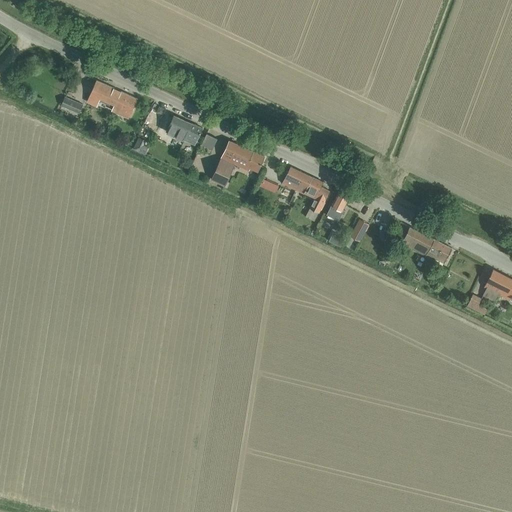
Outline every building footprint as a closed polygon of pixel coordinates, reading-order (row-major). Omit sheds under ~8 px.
[(97,80),(87,101),(97,106),(101,97),(115,104),(112,110),(129,118),(138,98),(97,80)] [(62,105),(79,113),(83,104),(66,97),(62,105)] [(149,112),(147,117),(153,120),(155,114),(149,112)] [(174,114),(166,131),(181,138),(195,144),(203,128),(174,114)] [(207,133),(202,144),(213,149),(218,138),(207,133)] [(134,147),(133,148),(145,154),(146,153),(149,146),(145,144),(146,141),(146,140),(145,139),(139,136),(134,147)] [(212,179),(213,180),(225,185),(228,179),(235,164),(257,174),(265,156),(230,140),(212,179)] [(305,192),(315,197),(310,207),(319,211),(329,191),(321,186),(323,181),(292,166),(283,183),(304,194),(305,192)] [(294,193),(283,187),(279,195),(291,201),(294,193)] [(339,218),(349,197),(339,191),(328,212),(339,218)] [(360,219),(351,236),(360,240),(369,223),(360,219)] [(444,263),(452,248),(402,222),(396,233),(404,237),(401,243),(426,256),(427,254),(444,263)] [(341,235),(337,243),(341,245),(345,237),(341,235)] [(384,254),(380,260),(385,263),(386,262),(389,258),(389,257),(384,254)] [(511,299),(511,278),(494,269),(485,286),(487,287),(483,295),(496,301),(500,294),(511,299)] [(479,304),(476,310),(485,314),(488,308),(479,304)]
